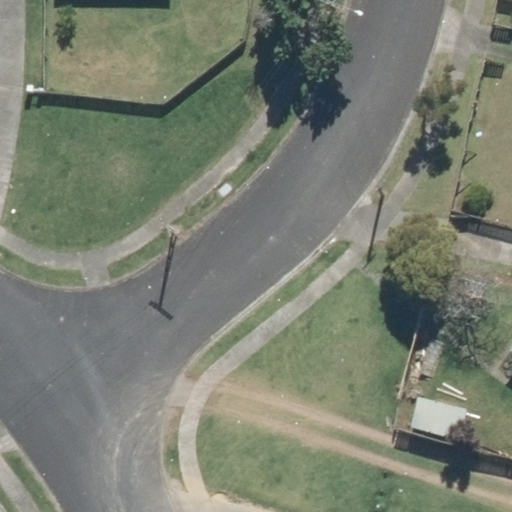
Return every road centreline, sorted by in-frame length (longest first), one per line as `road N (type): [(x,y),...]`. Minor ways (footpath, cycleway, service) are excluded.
road 1 (residential): [(408,0),(365,112),(320,178),(68,405)]
road 2 (residential): [(128,511),(68,405)]
